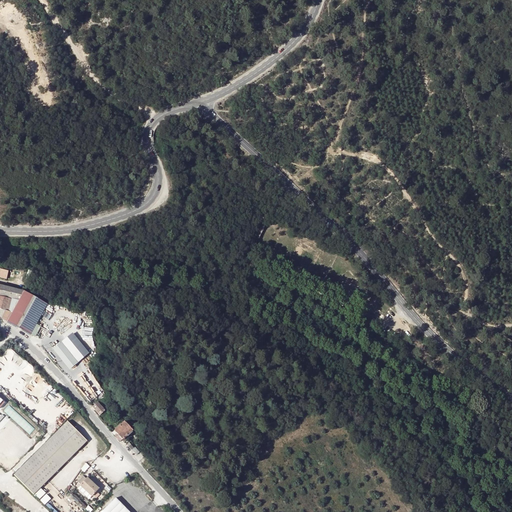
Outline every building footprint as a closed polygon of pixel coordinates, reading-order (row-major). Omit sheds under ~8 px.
[(8,272),(0,270),(0,278),(6,280),(8,272)] [(5,287),(0,285),(0,316),(8,322),(29,334),(35,336),(40,327),(36,324),(47,304),(24,291),(5,287)] [(89,354),(72,334),(53,348),(70,369),(89,354)] [(93,407),(100,415),(105,411),(104,409),(98,402),(93,407)] [(114,431),(122,440),(133,430),(125,421),(114,431)] [(41,454),(18,478),(37,498),(65,470),(91,444),(71,424),(41,454)] [(122,440),(114,431),(112,433),(120,442),(122,440)] [(134,448),(131,445),(129,447),(137,455),(140,452),(135,447),(134,448)] [(92,496),(93,495),(96,491),(99,489),(88,478),(81,485),(92,496)] [(133,511),(120,498),(104,511),(133,511)]
